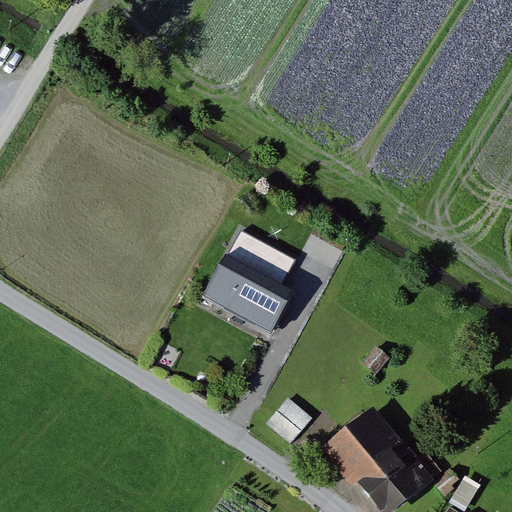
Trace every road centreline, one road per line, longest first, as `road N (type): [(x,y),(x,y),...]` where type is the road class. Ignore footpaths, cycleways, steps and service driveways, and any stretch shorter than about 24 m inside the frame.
road 1 (unclassified): [(0,285),(342,511)]
road 2 (track): [(0,142),(87,0)]
